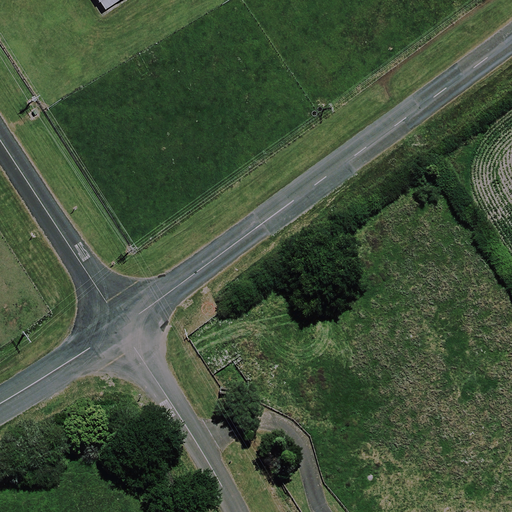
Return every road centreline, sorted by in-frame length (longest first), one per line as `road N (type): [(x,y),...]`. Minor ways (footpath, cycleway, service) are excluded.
road 1 (unclassified): [(511,42),(121,327)]
road 2 (unclassified): [(0,138),(121,327)]
road 3 (unclassified): [(121,327),(235,511)]
road 4 (unclassified): [(121,327),(0,403)]
